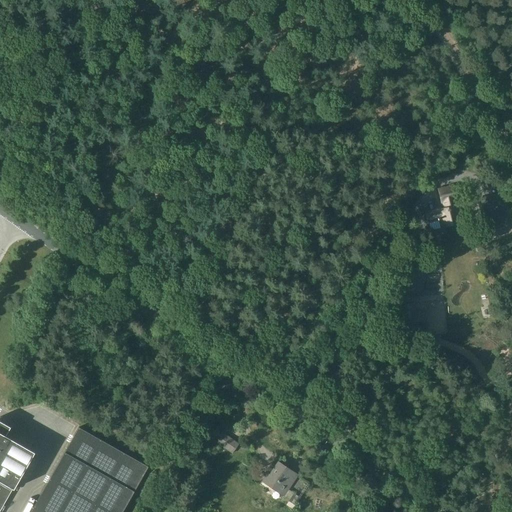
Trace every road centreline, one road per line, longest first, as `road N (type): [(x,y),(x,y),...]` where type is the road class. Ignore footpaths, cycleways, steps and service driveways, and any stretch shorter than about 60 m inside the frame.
road 1 (tertiary): [(436,511),(0,206)]
road 2 (unknown): [(283,405),(389,233),(449,173)]
road 3 (track): [(285,0),(256,74),(243,81),(178,48),(127,38),(90,10),(94,0)]
road 4 (track): [(0,197),(46,117),(90,10)]
road 5 (track): [(431,0),(511,137)]
